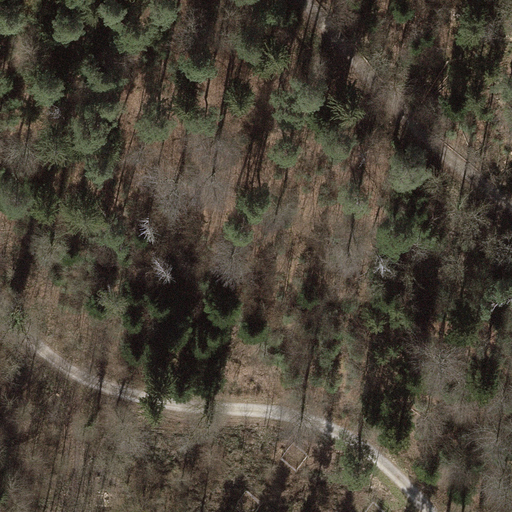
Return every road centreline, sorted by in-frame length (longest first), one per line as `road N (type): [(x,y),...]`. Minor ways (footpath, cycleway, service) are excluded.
road 1 (track): [(0,314),(81,384),(197,412),(303,418),(394,472),(426,511)]
road 2 (track): [(511,205),(435,152),(296,0)]
